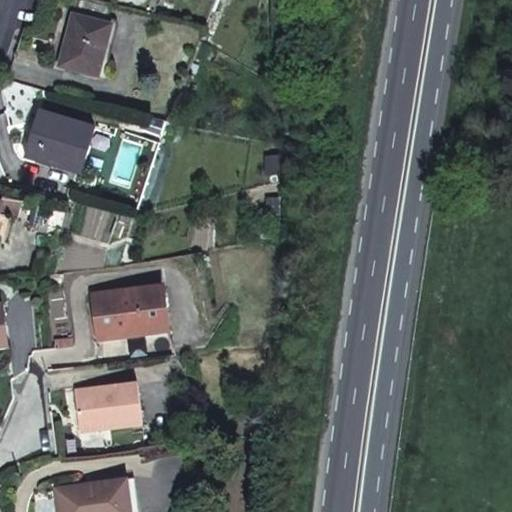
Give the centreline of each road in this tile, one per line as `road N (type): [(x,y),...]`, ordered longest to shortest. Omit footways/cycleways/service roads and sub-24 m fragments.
road 1 (trunk): [(374,511),(450,0)]
road 2 (trunk): [(411,0),(338,511)]
